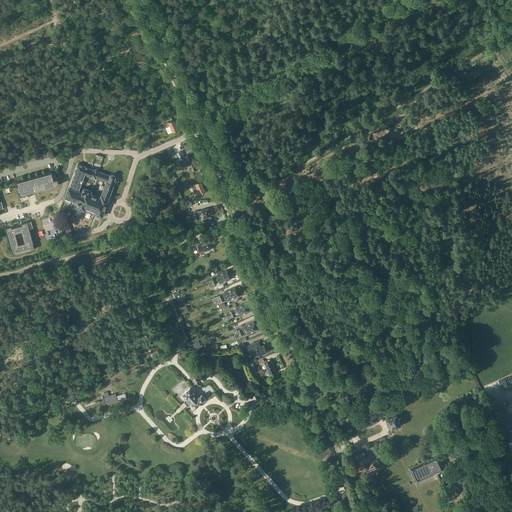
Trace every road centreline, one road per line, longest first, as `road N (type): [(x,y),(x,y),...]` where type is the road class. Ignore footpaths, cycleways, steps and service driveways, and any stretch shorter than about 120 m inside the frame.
road 1 (unclassified): [(365,511),(200,121)]
road 2 (track): [(237,209),(511,35)]
road 3 (unknown): [(168,42),(197,99),(219,112),(395,1)]
